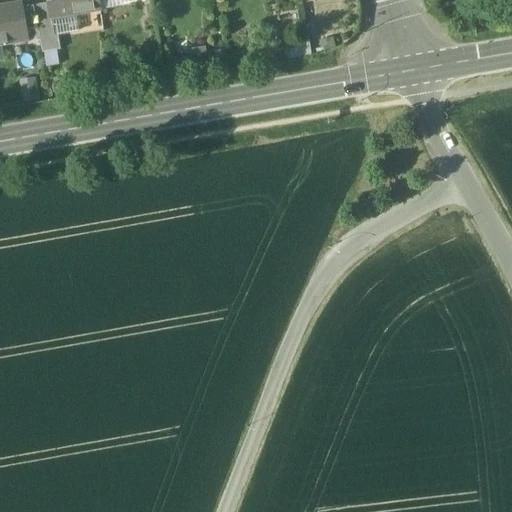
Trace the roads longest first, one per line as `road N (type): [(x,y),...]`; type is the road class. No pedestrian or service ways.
road 1 (unclassified): [(462,188),(332,260),(223,511)]
road 2 (secondary): [(0,143),(409,74)]
road 3 (tertiary): [(409,74),(462,188)]
